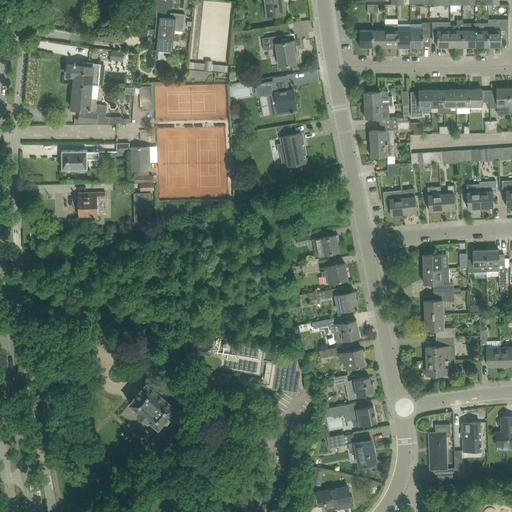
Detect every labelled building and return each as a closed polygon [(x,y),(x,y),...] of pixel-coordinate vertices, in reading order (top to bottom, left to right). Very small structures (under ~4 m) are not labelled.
[(183,31),(184,19),(166,17),(167,9),(169,9),(170,8),(171,8),(172,7),(173,6),(173,5),(174,4),(174,2),(174,1),(173,0),(154,0),(155,3),(156,8),(157,12),(157,17),(156,29),(152,29),(151,33),(155,34),(155,37),(158,37),(158,38),(157,39),(155,40),(155,42),(155,43),(155,45),(156,46),(157,47),(157,49),(173,51),(175,30),(183,31)] [(285,13),(283,0),(265,0),(267,15),(285,13)] [(488,22),(488,46),(501,46),(501,37),(507,37),(507,30),(508,30),(508,18),(501,18),(501,22),(494,22),(488,22)] [(450,25),(450,46),(463,46),(463,29),(463,20),(457,20),(457,25),(450,25)] [(430,39),(430,22),(422,22),(422,30),(410,30),(410,47),(423,47),(423,36),(430,36),(430,39)] [(432,22),(432,39),(437,39),(437,46),(450,46),(450,25),(450,22),(432,22)] [(488,46),(488,22),(476,22),(476,29),(475,29),(475,46),(488,46)] [(398,47),(398,30),(398,24),(385,24),(385,30),(385,47),(398,47)] [(475,46),(475,29),(463,29),(463,46),(475,46)] [(373,47),(372,30),(360,30),(360,47),(373,47)] [(385,30),(372,30),(373,47),(385,47),(385,30)] [(410,47),(410,30),(398,30),(398,47),(410,47)] [(297,51),(295,39),(290,40),(289,33),(262,37),(264,49),(276,47),(279,65),(281,65),(296,63),(294,52),(297,51)] [(125,51),(112,49),(111,59),(124,60),(125,51)] [(98,84),(100,63),(98,63),(88,62),(87,65),(76,64),(76,63),(75,63),(74,65),(68,64),(67,75),(75,76),(74,84),(85,85),(85,83),(98,84)] [(227,70),(227,63),(190,62),(190,69),(227,70)] [(272,114),(255,117),(257,129),(288,123),(286,112),(297,111),(293,89),(277,92),(275,80),(257,83),(259,96),(268,94),(272,114)] [(97,105),(97,98),(99,84),(98,84),(85,83),(85,85),(74,84),(74,86),(73,86),(72,96),(73,96),(72,108),(81,109),(79,119),(75,118),(74,123),(87,123),(87,121),(105,123),(109,123),(109,117),(106,117),(107,106),(97,105)] [(510,104),(509,87),(496,88),(496,94),(489,95),(490,108),(497,107),(497,114),(511,113),(511,112),(510,104)] [(412,91),(411,91),(411,116),(415,116),(421,116),(422,116),(422,115),(422,111),(430,111),(432,111),(432,106),(431,89),(418,90),(418,94),(412,94),(412,91)] [(444,89),(431,89),(432,106),(440,106),(440,113),(444,113),(444,89)] [(457,89),(444,89),(444,113),(449,113),(448,106),(457,106),(457,89)] [(470,106),(469,89),(457,89),(457,106),(470,106)] [(482,89),(469,89),(470,106),(482,106),(482,89)] [(388,96),(388,91),(364,92),(364,105),(388,104),(393,104),(392,96),(388,96)] [(389,117),(388,104),(364,105),(365,118),(385,117),(389,117)] [(394,142),(394,135),(394,129),(370,130),(370,143),(394,142)] [(285,135),(283,135),(283,136),(280,137),(281,143),(277,144),(278,153),(280,152),(282,165),(288,164),(291,164),(306,161),(301,132),(285,135)] [(130,153),(129,146),(129,142),(117,142),(116,142),(116,149),(116,153),(130,153)] [(395,155),(395,150),(394,142),(370,143),(371,156),(395,155)] [(148,145),(129,146),(130,153),(130,169),(139,168),(145,168),(149,168),(148,145)] [(62,150),(62,161),(62,169),(88,169),(88,159),(100,159),(100,151),(88,151),(88,149),(62,150)] [(506,191),(506,206),(511,205),(511,179),(502,180),(502,192),(503,192),(503,191),(506,191)] [(497,192),(496,181),(480,181),(480,183),(480,191),(481,207),(494,207),(493,192),(497,192)] [(154,182),(150,182),(146,182),(140,182),(140,190),(150,190),(154,190),(154,182)] [(481,207),(480,191),(480,183),(466,184),(468,208),(481,207)] [(448,193),(441,194),(442,210),(455,209),(454,185),(448,186),(448,193)] [(441,186),(428,187),(429,211),(442,210),(441,194),(441,186)] [(415,188),(401,189),(404,214),(417,212),(415,188)] [(404,214),(401,189),(383,191),(385,209),(390,208),(391,215),(404,214)] [(98,219),(98,198),(105,198),(105,192),(78,193),(79,220),(98,219)] [(136,193),(136,216),(136,226),(151,225),(150,193),(136,193)] [(309,233),(296,235),(298,245),(311,242),(309,233)] [(339,251),(337,241),(340,241),(338,234),(336,235),(320,238),(313,239),(315,247),(316,255),(320,254),(323,254),(339,251)] [(505,255),(499,255),(498,249),(486,250),(487,271),(494,271),(494,270),(499,270),(499,286),(501,286),(501,290),(508,290),(507,270),(505,270),(505,255)] [(487,271),(486,250),(473,250),(473,261),(467,261),(468,267),(468,272),(479,271),(487,271)] [(423,254),(423,269),(442,268),(442,254),(423,254)] [(320,268),(318,261),(302,264),(303,271),(320,268)] [(322,267),(323,275),(325,283),(348,279),(345,263),(322,267)] [(449,281),(448,268),(442,268),(423,269),(424,283),(436,283),(437,291),(453,290),(452,281),(449,281)] [(331,288),(315,291),(317,298),(333,295),(331,288)] [(453,294),(453,290),(437,291),(438,300),(425,300),(425,314),(443,314),(443,301),(453,300),(453,294)] [(355,291),(345,293),(335,295),(338,311),(341,310),(356,307),(357,309),(358,308),(357,307),(358,307),(357,305),(359,305),(358,299),(356,299),(355,291)] [(444,327),(443,314),(425,314),(425,316),(423,316),(424,322),(425,322),(426,330),(438,329),(439,337),(454,336),(454,337),(456,337),(455,327),(444,327)] [(330,324),(330,325),(331,332),(335,331),(337,342),(343,341),(343,340),(359,336),(356,319),(342,322),(335,323),(330,324)] [(440,346),(426,347),(427,360),(451,359),(455,359),(454,337),(454,336),(439,337),(439,338),(440,338),(440,346)] [(215,339),(214,344),(188,340),(186,353),(198,354),(212,356),(219,357),(217,367),(244,372),(260,374),(263,360),(265,348),(215,339)] [(511,345),(501,346),(501,365),(511,364),(511,345)] [(336,346),(319,350),(320,357),(338,354),(336,346)] [(501,365),(501,346),(487,347),(487,365),(501,365)] [(362,348),(340,352),(341,361),(345,360),(347,367),(365,364),(362,348)] [(148,382),(130,403),(140,411),(138,414),(138,417),(143,422),(148,422),(150,419),(159,427),(177,407),(166,398),(167,397),(168,395),(169,394),(171,393),(173,393),(175,393),(181,392),(187,391),(193,389),(198,386),(202,383),(205,380),(207,376),(209,373),(210,371),(212,370),(215,368),(217,367),(219,357),(212,356),(198,354),(200,357),(201,360),(201,363),(201,366),(201,369),(200,372),(197,375),(194,378),(190,381),(186,383),(181,384),(177,384),(173,384),(169,385),(165,386),(162,389),(159,391),(159,392),(148,382)] [(451,373),(451,359),(427,360),(427,374),(451,373)] [(260,374),(244,372),(242,388),(274,392),(274,389),(277,363),(263,360),(260,374)] [(335,385),(345,383),(345,380),(348,380),(347,374),(334,377),(335,385)] [(371,382),(370,376),(348,380),(345,380),(345,383),(348,399),(358,397),(358,395),(367,394),(367,392),(375,391),(373,382),(371,382)] [(331,416),(345,413),(344,411),(347,410),(346,403),(329,407),(331,416)] [(377,421),(373,405),(347,410),(344,411),(345,413),(345,415),(351,414),(352,419),(359,417),(360,424),(362,424),(377,421)] [(496,433),(496,442),(496,445),(511,444),(511,416),(501,417),(501,433),(496,433)] [(463,451),(473,451),(481,450),(480,422),(463,422),(463,451)] [(431,454),(430,454),(431,468),(447,467),(445,436),(451,436),(451,424),(435,425),(436,432),(430,432),(431,454)] [(330,448),(346,445),(344,435),(344,433),(327,437),(330,448)] [(372,439),(370,439),(357,442),(355,442),(355,441),(348,442),(350,451),(356,450),(359,464),(362,463),(376,461),(375,451),(372,439)] [(463,479),(463,465),(455,465),(455,472),(455,479),(463,479)] [(315,469),(314,476),(323,478),(324,471),(315,469)] [(348,486),(324,491),(318,492),(318,494),(320,503),(325,503),(326,506),(343,503),(343,507),(351,505),(348,486)]
